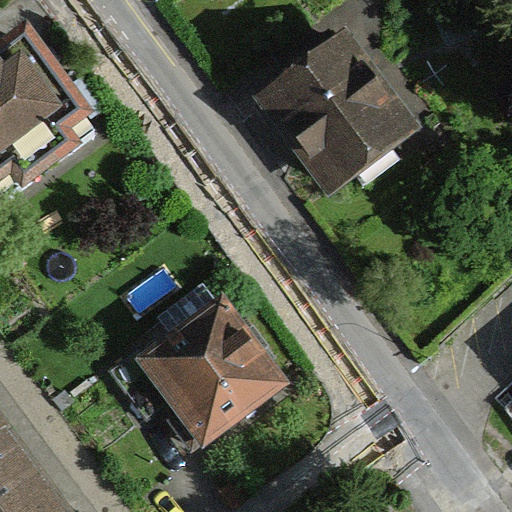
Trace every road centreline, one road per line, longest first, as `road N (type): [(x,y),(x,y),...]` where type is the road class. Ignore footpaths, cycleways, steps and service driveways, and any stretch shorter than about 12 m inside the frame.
road 1 (residential): [(408,408),(99,0)]
road 2 (residential): [(271,511),(408,408)]
road 3 (residential): [(486,511),(408,408)]
